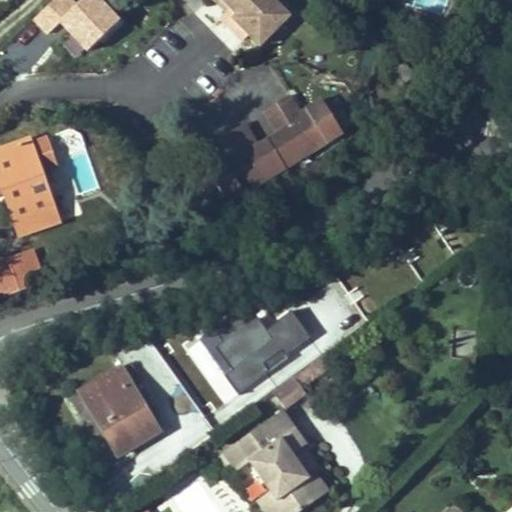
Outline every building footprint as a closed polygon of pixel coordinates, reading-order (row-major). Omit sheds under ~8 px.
[(232,7),(224,0),(216,0),(228,11),(232,7)] [(272,0),(224,0),(232,7),(228,11),(221,18),(236,32),(241,27),(249,35),(260,46),(289,16),(272,0)] [(249,35),(241,27),(236,32),(244,41),(249,35)] [(415,75),(403,62),(394,71),(405,84),(415,75)] [(207,170),(228,204),(343,135),(322,101),(301,114),(291,97),(277,105),(290,127),(277,135),(258,147),(245,154),(232,132),(218,140),(228,157),(207,170)] [(290,127),(277,105),(264,113),(277,135),(290,127)] [(258,147),(245,124),(232,132),(245,154),(258,147)] [(0,183),(2,183),(5,193),(21,235),(58,221),(40,170),(55,165),(46,139),(30,144),(29,140),(0,150),(0,183)] [(30,280),(42,276),(33,252),(0,264),(0,299),(33,287),(30,280)] [(262,368),(279,355),(282,359),(308,341),(290,315),(265,333),(256,320),(247,326),(239,315),(214,332),(223,344),(216,349),(231,371),(224,377),(237,395),(267,374),(262,368)] [(223,344),(214,332),(207,337),(216,349),(223,344)] [(267,374),(284,362),(282,359),(279,355),(262,368),(267,374)] [(301,389),(332,367),(325,357),(294,379),(301,389)] [(82,396),(73,402),(108,462),(158,431),(130,385),(139,379),(130,365),(121,370),(121,369),(80,393),(82,396)] [(306,396),(301,389),(294,379),(274,394),(286,410),(306,396)] [(309,478),(292,455),(307,444),(284,411),(223,454),(235,471),(249,462),(270,491),(256,501),(264,511),(300,511),(329,492),(316,473),(309,478)] [(227,503),(218,510),(197,480),(172,497),(182,511),(228,511),(232,510),(227,503)]
